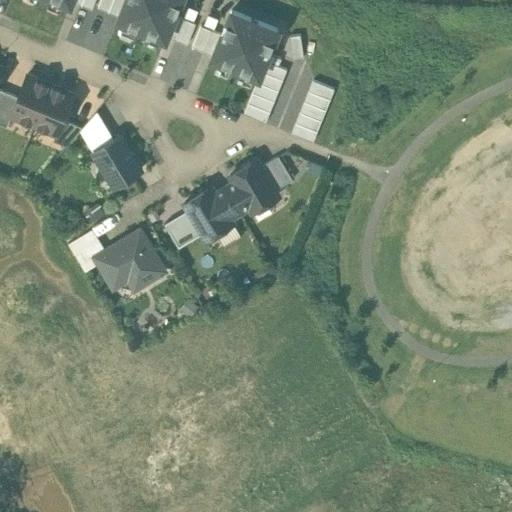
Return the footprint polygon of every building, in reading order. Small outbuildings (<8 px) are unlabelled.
[(182,0),(122,0),(114,21),(165,42),(182,0)] [(282,25),(229,6),(208,60),(261,81),(282,25)] [(50,82),(27,73),(18,95),(11,113),(12,113),(34,122),(50,82)] [(316,137),(338,84),(315,74),(293,128),(316,137)] [(50,82),(34,122),(56,132),(57,132),(63,117),(73,91),(50,82)] [(4,89),(0,99),(0,122),(7,125),(12,113),(11,113),(18,95),(4,89)] [(83,126),(63,117),(57,132),(56,132),(53,139),(67,145),(83,126)] [(120,133),(93,149),(114,184),(141,168),(120,133)] [(278,153),(261,163),(275,187),(293,177),(278,153)] [(257,156),(230,172),(234,179),(225,184),(240,209),(249,204),(252,208),(278,192),(275,187),(261,163),(257,156)] [(211,184),(184,200),(206,236),(227,223),(233,220),(230,215),(215,191),(211,184)] [(240,209),(225,184),(215,191),(230,215),(240,209)] [(102,394),(36,198),(0,210),(0,302),(10,332),(0,335),(0,351),(6,368),(0,370),(0,399),(14,442),(85,418),(80,402),(102,394)] [(105,248),(94,255),(113,286),(140,270),(146,280),(165,269),(140,227),(105,248)] [(99,238),(74,253),(80,263),(94,255),(105,248),(99,238)] [(227,511),(318,465),(261,354),(58,459),(85,511),(227,511)]
